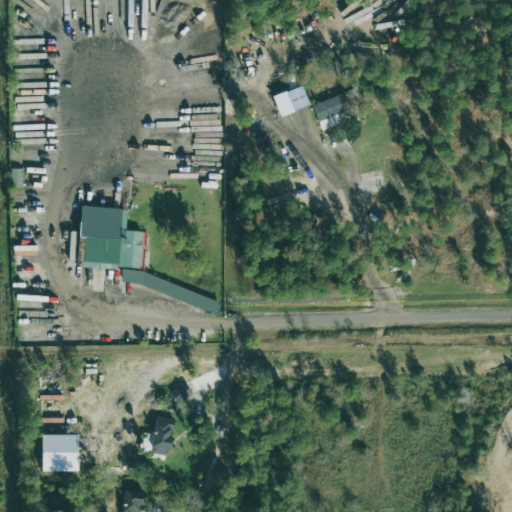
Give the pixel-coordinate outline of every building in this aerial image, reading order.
[(277,116),(306,105),(298,85),(270,96),(277,116)] [(316,122),(349,108),(342,93),(310,107),(316,122)] [(9,187),(20,187),(21,169),(9,169),(9,187)] [(136,270),(138,232),(124,231),(125,209),(77,206),(75,238),(78,238),(76,266),(136,270)] [(167,392),(174,404),(189,396),(183,383),(167,392)] [(170,419),(152,417),(147,454),(166,456),(170,419)] [(36,472),(73,471),(72,435),(36,436),(36,472)] [(119,511),(137,511),(138,491),(120,491),(119,511)]
